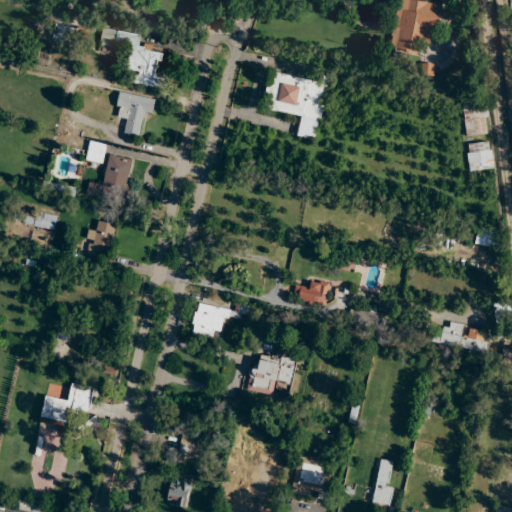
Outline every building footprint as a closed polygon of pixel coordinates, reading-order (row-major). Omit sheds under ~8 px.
[(398,0),(389,48),(416,53),(418,42),(434,45),(441,4),(417,0),(398,0)] [(88,30),(56,24),(53,39),(86,45),(88,30)] [(162,51),(138,47),(140,35),(117,31),(115,43),(129,45),(124,82),(157,87),(162,51)] [(296,137),(317,141),(329,76),(313,74),(312,79),(271,72),(264,109),(300,116),(296,137)] [(117,112),(127,114),(123,133),(138,136),(142,116),(152,118),(155,99),(121,92),(117,112)] [(487,136),(486,100),(464,101),(465,136),(487,136)] [(107,145),(90,141),(86,160),(103,164),(107,145)] [(469,170),(492,169),(491,142),(467,144),(469,170)] [(103,186),(124,191),(131,159),(109,155),(103,186)] [(97,197),(99,186),(89,183),(87,195),(97,197)] [(37,218),(26,218),(26,228),(56,228),(56,214),(37,214),(37,218)] [(87,230),(87,254),(113,254),(113,223),(97,223),(97,230),(87,230)] [(500,232),(477,228),(475,244),(498,248),(500,232)] [(295,304),(328,302),(327,282),(309,282),(309,287),(294,288),(295,304)] [(494,304),(505,366),(511,364),(511,326),(508,302),(494,304)] [(191,334),(220,339),(223,318),(248,322),(251,307),(236,304),(235,310),(196,304),(191,334)] [(376,310),(349,310),(349,330),(376,330),(376,310)] [(463,325),(445,322),(443,333),(436,332),(434,343),(459,348),(463,325)] [(468,349),(487,347),(484,330),(466,332),(468,349)] [(296,359),(262,353),(258,371),(250,369),(247,387),(289,395),(296,359)] [(45,396),(41,419),(70,424),(72,411),(89,414),(94,388),(71,383),(68,401),(45,396)] [(310,496),(312,487),(320,489),(325,462),(299,457),(292,492),(310,496)] [(370,501),(384,505),(396,463),(382,459),(370,501)] [(192,483),(172,478),(166,502),(186,507),(192,483)] [(493,496),(511,500),(511,485),(496,482),(493,496)]
